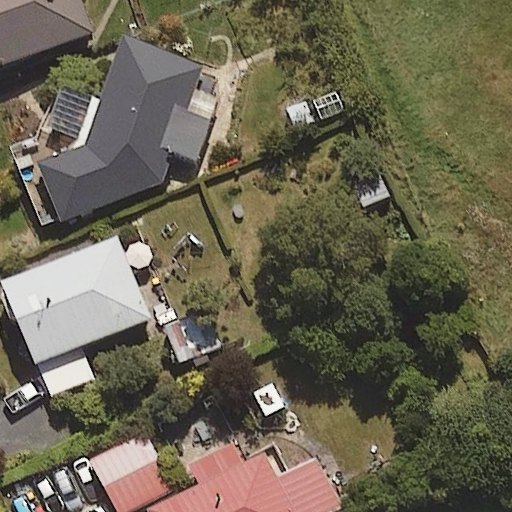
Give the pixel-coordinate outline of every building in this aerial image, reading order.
[(0,0),(0,75),(96,38),(81,0),(0,0)] [(110,132),(102,152),(46,173),(66,227),(166,191),(179,157),(198,164),(222,100),(200,91),(205,76),(127,47),(97,127),(110,132)] [(83,354),(154,322),(118,242),(5,292),(53,400),(95,382),(83,354)] [(224,351),(213,320),(183,331),(195,361),(224,351)] [(116,511),(137,511),(180,489),(149,434),(91,466),(116,511)] [(273,454),(246,468),(236,449),(191,473),(198,485),(148,511),(343,511),(316,462),(286,478),(273,454)]
